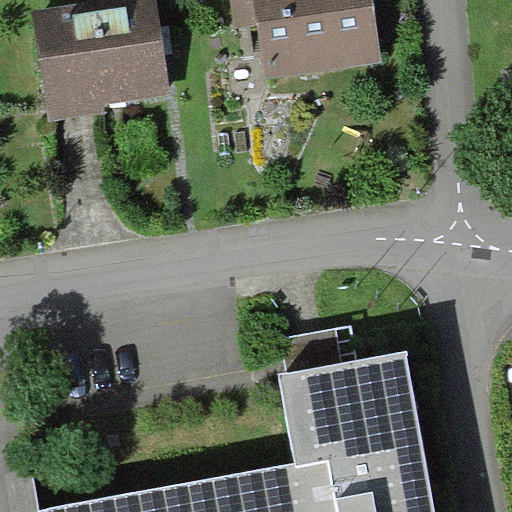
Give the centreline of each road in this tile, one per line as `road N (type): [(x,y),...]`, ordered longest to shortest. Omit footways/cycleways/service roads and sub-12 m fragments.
road 1 (unclassified): [(0,289),(373,236),(464,236)]
road 2 (residential): [(464,236),(441,0)]
